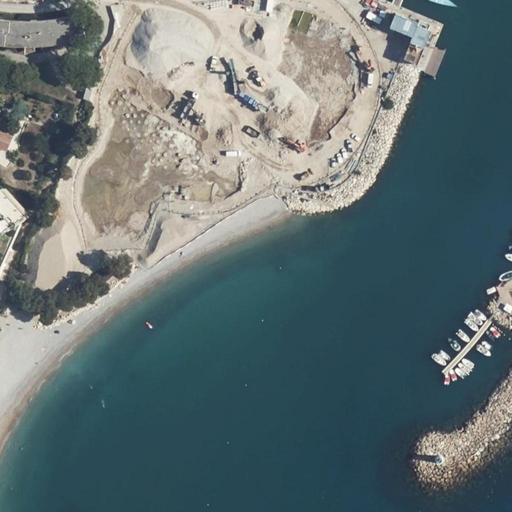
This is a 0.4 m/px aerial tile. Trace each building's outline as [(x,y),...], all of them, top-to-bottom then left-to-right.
[(198,0),(186,4),(165,14),(154,27),(147,37),(143,45),(143,55),(145,65),(150,73),(158,81),(167,88),(178,93),(191,96),(225,95),(227,102),(231,109),(238,117),(250,129),(265,137),(280,140),(280,147),(284,154),(291,158),(301,160),(301,167),(310,166),(310,158),(317,156),(322,146),(323,137),(321,131),(334,124),(345,112),(353,97),(356,84),(356,69),(354,55),(347,39),(339,28),(329,20),(319,15),(307,10),(292,5),(276,1),(273,0),(198,0)] [(395,15),(389,29),(413,38),(410,45),(423,51),(431,29),(395,15)] [(0,44),(17,47),(63,44),(78,38),(80,25),(71,16),(44,20),(17,20),(0,19),(0,44)] [(12,138),(0,133),(0,148),(8,152),(12,138)] [(186,191),(186,204),(198,210),(210,203),(209,189),(197,183),(186,191)] [(0,231),(20,216),(5,193),(0,195),(0,231)] [(0,264),(8,247),(0,243),(0,264)]
